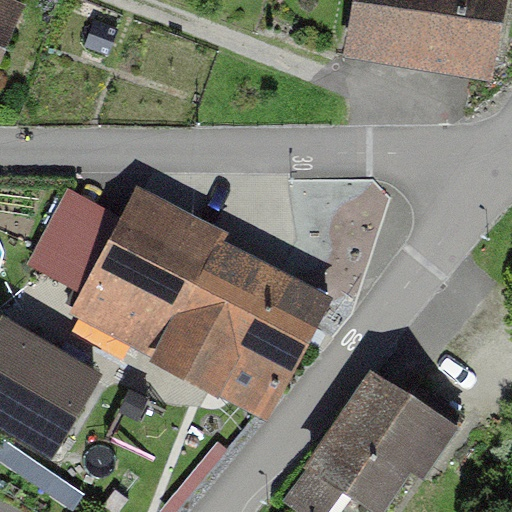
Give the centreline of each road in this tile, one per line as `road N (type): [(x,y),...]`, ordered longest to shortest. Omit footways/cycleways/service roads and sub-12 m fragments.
road 1 (residential): [(0,152),(511,148)]
road 2 (unclassified): [(218,511),(511,169)]
